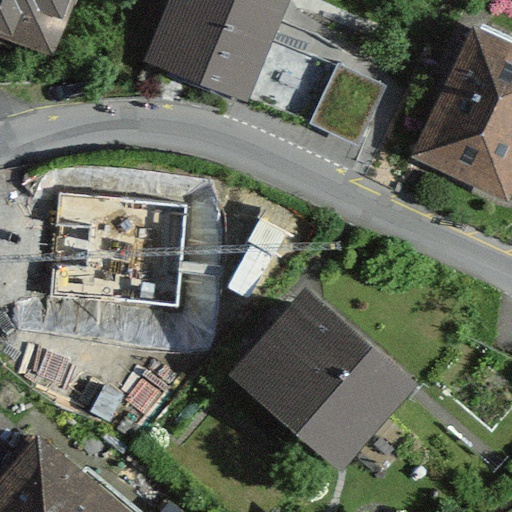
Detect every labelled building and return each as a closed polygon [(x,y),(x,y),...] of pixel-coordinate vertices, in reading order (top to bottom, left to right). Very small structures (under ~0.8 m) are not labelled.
[(0,0),(0,27),(61,50),(79,0),(0,0)] [(319,116),(322,110),(368,133),(390,73),(349,51),(346,57),(281,32),(294,0),(173,0),(153,52),(256,94),(319,116)] [(511,22),(486,10),(422,151),(511,191),(511,22)] [(0,268),(86,343),(155,262),(58,179),(0,245),(0,268)] [(363,456),(437,364),(323,272),(248,364),(363,456)] [(0,511),(144,511),(151,504),(40,416),(0,465),(0,511)] [(288,511),(276,501),(266,511),(288,511)]
